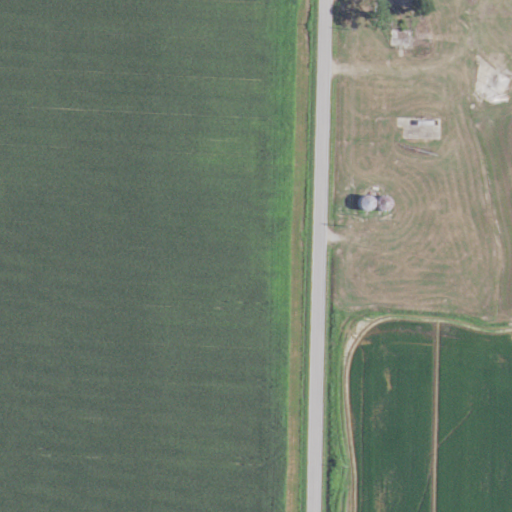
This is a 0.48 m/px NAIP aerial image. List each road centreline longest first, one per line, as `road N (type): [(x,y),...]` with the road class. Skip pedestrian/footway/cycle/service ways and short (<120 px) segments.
road 1 (tertiary): [(312,511),(324,0)]
road 2 (residential): [(323,65),(414,74),(460,103),(487,166),(497,222),(478,247),(439,262),(318,238)]
